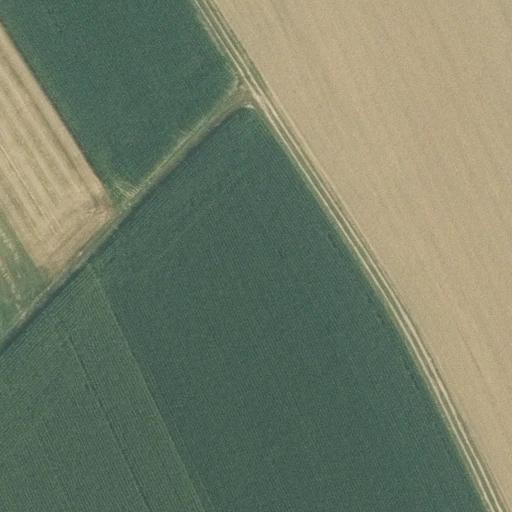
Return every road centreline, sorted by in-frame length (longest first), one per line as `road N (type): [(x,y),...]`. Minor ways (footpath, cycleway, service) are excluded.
road 1 (track): [(498,511),(416,336),(248,76)]
road 2 (track): [(0,347),(248,76)]
